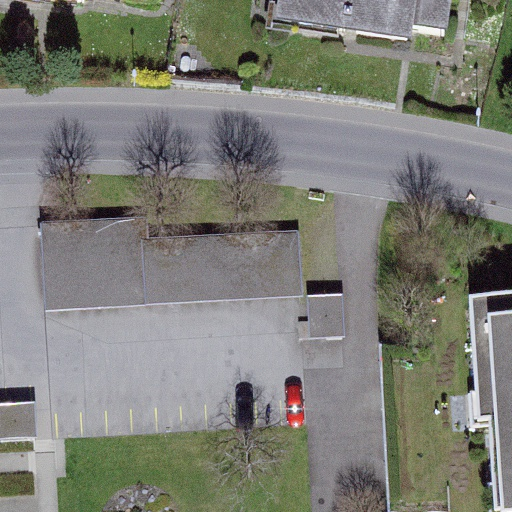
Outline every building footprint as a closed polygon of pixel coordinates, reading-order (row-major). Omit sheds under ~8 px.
[(0,0),(0,27),(147,49),(153,12),(178,15),(179,0),(0,0)] [(480,0),(307,0),(300,56),(469,81),(480,0)] [(55,248),(60,329),(317,313),(312,232),(55,248)] [(511,511),(511,322),(475,325),(487,511),(511,511)] [(0,493),(0,511),(25,511),(24,492),(0,493)]
